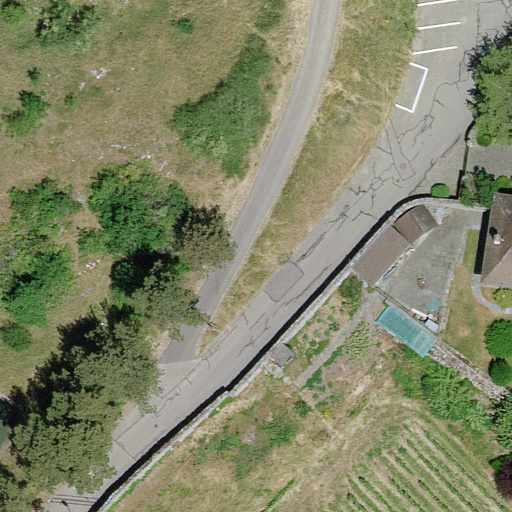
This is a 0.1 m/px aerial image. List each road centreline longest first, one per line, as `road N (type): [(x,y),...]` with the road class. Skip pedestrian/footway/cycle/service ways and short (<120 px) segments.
road 1 (residential): [(96,511),(421,152),(463,36),(503,0)]
road 2 (track): [(174,431),(180,361),(339,31),(338,0)]
